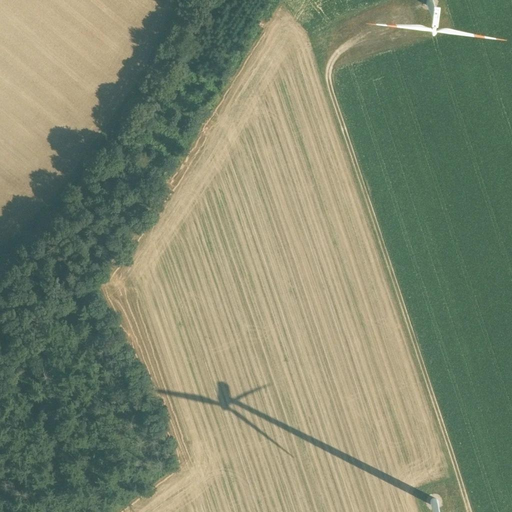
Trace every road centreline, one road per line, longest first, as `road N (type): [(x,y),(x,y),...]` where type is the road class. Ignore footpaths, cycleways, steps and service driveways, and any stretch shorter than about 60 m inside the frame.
road 1 (track): [(474,511),(327,74)]
road 2 (track): [(197,0),(159,88),(0,275)]
